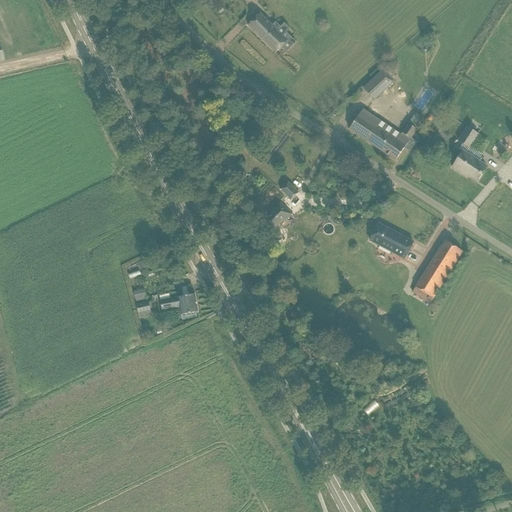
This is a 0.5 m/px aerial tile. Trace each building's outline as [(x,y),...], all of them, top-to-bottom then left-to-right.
[(248,26),(276,53),(288,40),(260,13),(248,26)] [(363,89),(373,100),(393,81),(383,71),(363,89)] [(355,121),(349,129),(395,161),(401,152),(404,148),(410,138),(411,139),(424,119),(422,118),(415,113),(408,123),(402,133),(401,135),(380,121),(362,109),(355,121)] [(457,141),(469,149),(479,134),(467,126),(457,141)] [(461,171),(477,181),(485,168),(462,153),(458,159),(452,168),(460,173),(461,171)] [(280,190),(291,200),(298,193),(288,182),(280,190)] [(286,217),(287,219),(291,215),(279,204),(264,219),(271,225),(275,229),(275,228),(286,217)] [(413,243),(378,224),(370,241),(380,246),(378,249),(389,255),(391,252),(404,259),(413,243)] [(271,225),(266,231),(275,240),(276,240),(277,240),(278,240),(279,240),(280,240),(280,239),(281,239),(281,238),(281,237),(282,237),(282,236),(282,235),(281,235),(281,234),(281,233),(275,228),(275,229),(271,225)] [(411,291),(428,303),(462,252),(445,240),(411,291)] [(177,273),(172,276),(176,282),(180,280),(177,273)] [(144,288),(133,290),(135,299),(146,296),(144,288)] [(185,296),(160,300),(161,309),(179,306),(180,315),(181,315),(182,320),(197,317),(196,313),(198,312),(195,294),(185,296)] [(136,304),(139,319),(151,316),(148,301),(136,304)]
